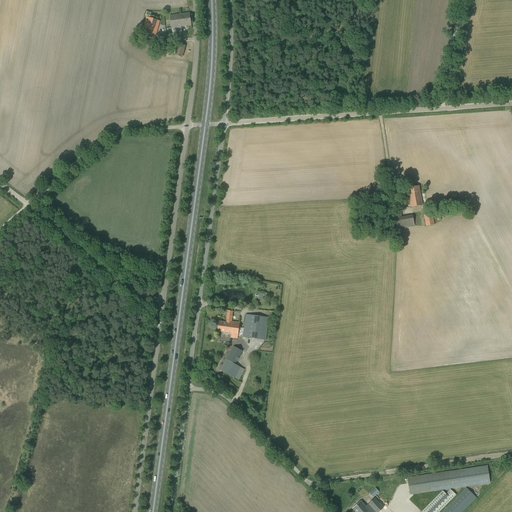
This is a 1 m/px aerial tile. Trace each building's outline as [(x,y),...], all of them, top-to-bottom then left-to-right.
[(171,22),(190,19),(189,13),(170,16),(171,22)] [(156,35),(160,21),(147,17),(143,31),(156,35)] [(190,19),(171,22),(171,28),(191,25),(190,19)] [(156,53),(164,57),(169,47),(161,43),(156,53)] [(176,51),(174,55),(174,56),(182,58),(186,46),(178,43),(176,51)] [(410,207),(422,205),(419,186),(407,188),(410,207)] [(426,226),(434,225),(432,213),(424,214),(426,226)] [(402,217),(396,218),(395,218),(397,228),(414,225),(413,215),(412,215),(402,217)] [(231,334),(238,335),(240,323),(231,322),(233,311),(227,310),(226,322),(225,328),(232,328),(231,334)] [(249,325),(267,327),(269,318),(246,315),(243,332),(248,332),(249,325)] [(226,322),(219,321),(217,331),(225,332),(225,333),(231,334),(231,338),(237,339),(238,335),(231,334),(232,328),(225,328),(226,322)] [(266,340),(267,327),(249,325),(248,332),(243,332),(243,337),(266,340)] [(239,380),(245,369),(235,364),(243,351),(233,346),(220,370),(239,380)] [(409,493),(461,486),(490,482),(488,466),(459,470),(407,477),(409,493)] [(463,511),(477,498),(466,487),(441,511),(463,511)] [(369,493),(373,498),(379,492),(375,488),(369,493)] [(439,511),(456,495),(450,489),(446,494),(443,490),(421,511),(439,511)] [(375,498),(372,500),(368,503),(371,507),(376,511),(378,511),(384,508),(385,506),(382,502),(380,503),(375,498)] [(371,507),(368,503),(365,506),(361,501),(352,509),(355,511),(364,511),(368,509),(371,507)]
